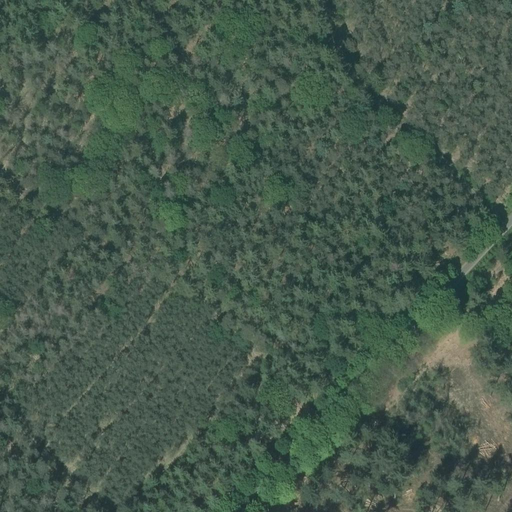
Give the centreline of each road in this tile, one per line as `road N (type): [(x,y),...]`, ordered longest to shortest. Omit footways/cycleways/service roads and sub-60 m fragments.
road 1 (unclassified): [(233,511),(511,213)]
road 2 (track): [(508,218),(400,139),(338,70),(314,0)]
